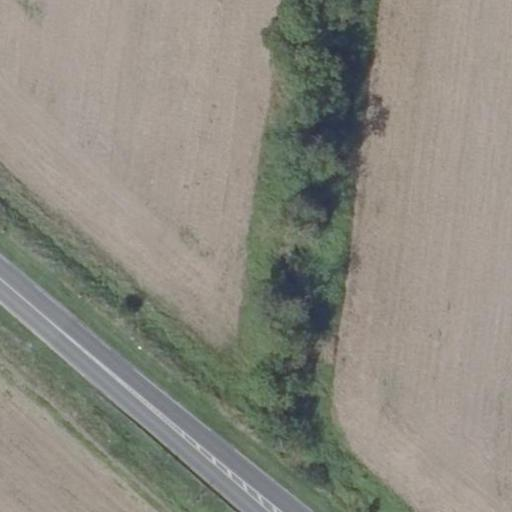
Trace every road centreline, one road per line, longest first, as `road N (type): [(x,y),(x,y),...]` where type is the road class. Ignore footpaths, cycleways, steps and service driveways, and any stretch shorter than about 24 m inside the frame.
road 1 (primary): [(286,511),(44,316)]
road 2 (primary): [(44,316),(266,511)]
